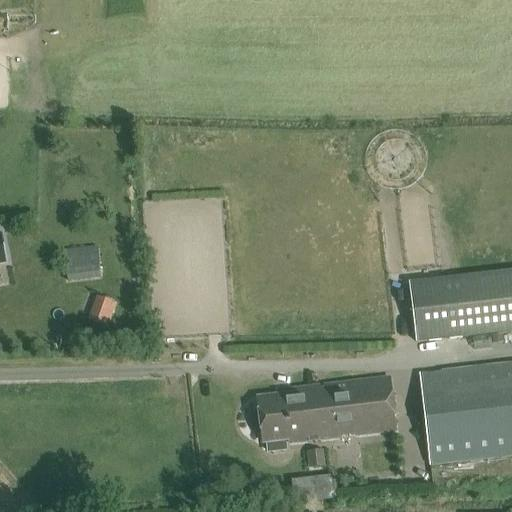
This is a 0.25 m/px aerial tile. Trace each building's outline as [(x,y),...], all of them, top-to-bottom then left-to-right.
[(100,278),(99,272),(97,247),(65,250),(68,282),(100,278)] [(511,270),(410,283),(416,343),(511,331),(511,270)] [(511,363),(420,374),(430,465),(511,455),(511,363)] [(289,443),(317,440),(317,442),(339,440),(339,436),(354,434),(354,437),(396,433),(390,378),(323,385),(323,388),(319,388),(319,386),(291,389),(291,394),(257,398),(262,442),(266,442),(267,452),(285,450),(284,440),(288,439),(289,443)] [(321,451),(308,452),(310,468),(323,466),(321,451)]
